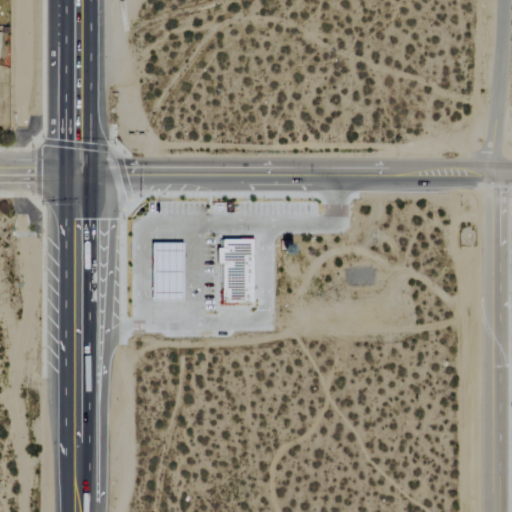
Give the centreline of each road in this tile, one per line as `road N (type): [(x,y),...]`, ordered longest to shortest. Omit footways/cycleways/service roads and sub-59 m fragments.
road 1 (tertiary): [(511,173),(66,168)]
road 2 (tertiary): [(493,511),(490,173)]
road 3 (trunk): [(66,168),(65,492)]
road 4 (residential): [(501,0),(490,173)]
road 5 (trunk): [(65,0),(66,168)]
road 6 (trunk): [(87,168),(87,0)]
road 7 (trunk): [(88,299),(87,168)]
